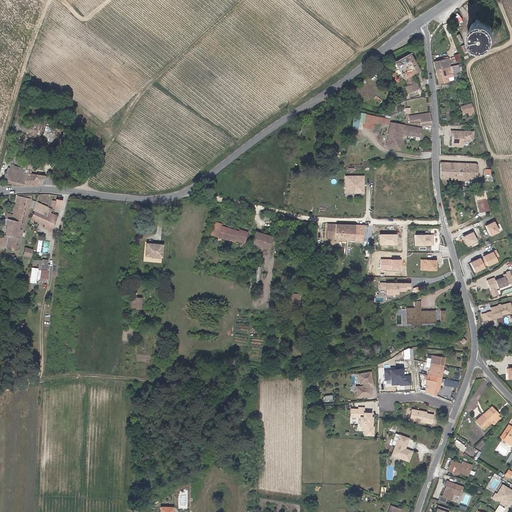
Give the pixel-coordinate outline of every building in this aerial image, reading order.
[(482,27),(480,27),(479,27),(477,28),(476,29),(475,30),(475,32),(475,34),(475,35),(476,37),(478,38),(479,38),(481,38),(483,38),(484,37),(485,36),(486,34),(486,32),(486,31),(485,29),(484,28),(482,27)] [(452,61),(453,64),(461,61),(458,54),(454,55),(455,60),(452,61)] [(404,86),(407,93),(419,88),(411,75),(419,70),(410,55),(395,63),(407,85),(404,86)] [(445,67),(450,66),(448,58),(434,62),(434,64),(435,69),(445,67)] [(435,69),(439,83),(453,80),(453,79),(452,76),(453,76),(452,72),(458,71),(457,65),(450,66),(445,67),(435,69)] [(470,89),(463,91),(465,97),(466,99),(469,98),(469,96),(471,96),(470,89)] [(414,115),(415,122),(420,121),(420,126),(431,124),(429,113),(414,115)] [(365,114),(363,127),(372,129),(374,121),(384,123),(385,118),(365,114)] [(420,137),(421,129),(416,128),(390,123),(386,146),(399,148),(402,134),(420,137)] [(48,127),(45,136),(55,139),(58,129),(48,127)] [(473,132),(450,131),(450,136),(452,136),(452,145),(462,146),(462,141),(464,141),(469,141),(472,138),(473,132)] [(440,163),(440,179),(476,181),(476,164),(475,163),(440,163)] [(29,170),(25,170),(11,165),(10,169),(28,174),(29,170)] [(3,180),(24,186),(41,185),(44,176),(28,174),(10,169),(7,168),(3,180)] [(363,193),(363,176),(345,176),(345,183),(350,183),(350,193),(363,193)] [(476,193),(480,211),(488,209),(484,191),(476,193)] [(28,208),(29,208),(33,194),(27,194),(24,194),(23,197),(18,196),(16,204),(28,208)] [(55,200),(52,200),(51,205),(54,206),(61,207),(62,200),(55,199),(55,200)] [(45,215),(47,211),(47,210),(48,208),(35,202),(32,210),(34,211),(44,215),(45,215)] [(12,220),(16,221),(18,213),(27,215),(29,208),(28,208),(16,204),(14,210),(13,215),(12,220)] [(44,215),(34,211),(31,218),(52,227),(57,216),(47,211),(45,215),(44,215)] [(20,222),(25,223),(27,215),(18,213),(16,221),(20,222)] [(6,236),(8,237),(13,237),(15,228),(16,221),(12,220),(7,219),(6,236)] [(482,223),(486,235),(496,231),(492,220),(482,223)] [(20,222),(16,221),(15,228),(13,237),(8,237),(7,240),(6,244),(6,246),(10,247),(11,245),(17,246),(18,247),(19,246),(25,223),(20,222)] [(210,234),(217,237),(221,226),(221,224),(214,222),(210,234)] [(327,223),(326,237),(361,240),(363,225),(327,223)] [(217,237),(223,238),(226,228),(221,226),(217,237)] [(226,228),(223,238),(235,242),(236,240),(244,243),(247,233),(239,230),(238,232),(226,228)] [(255,232),(251,244),(268,249),(272,237),(255,232)] [(378,233),(377,243),(396,243),(397,233),(378,233)] [(412,233),(412,244),(433,245),(434,234),(412,233)] [(146,244),(146,255),(160,256),(162,245),(146,244)] [(32,250),(25,248),(24,254),(30,256),(32,250)] [(470,262),(474,272),(483,267),(483,266),(486,264),(487,265),(496,261),(492,252),(482,256),(483,258),(480,260),(479,258),(470,262)] [(419,258),(419,269),(436,269),(436,258),(419,258)] [(47,261),(34,260),(34,264),(40,264),(39,270),(38,270),(37,281),(47,281),(49,265),(46,265),(46,279),(41,278),(42,264),(47,264),(47,261)] [(504,280),(510,277),(506,269),(504,270),(504,272),(501,273),(502,275),(494,279),(493,277),(486,280),(492,296),(497,294),(495,288),(505,283),(504,280)] [(410,282),(378,281),(378,292),(401,293),(401,287),(410,287),(410,282)] [(288,307),(298,308),(299,295),(289,294),(288,307)] [(140,309),(141,299),(133,298),(132,308),(140,309)] [(509,309),(507,303),(490,308),(491,311),(486,313),(488,320),(502,317),(501,315),(506,313),(509,309)] [(501,315),(502,317),(511,314),(511,313),(509,303),(507,303),(509,309),(506,313),(501,315)] [(414,307),(405,308),(406,322),(435,322),(435,311),(421,311),(414,311),(414,307)] [(205,314),(204,321),(215,322),(215,316),(222,316),(222,311),(202,309),(201,314),(205,314)] [(425,391),(434,395),(435,389),(439,390),(444,357),(432,355),(431,359),(427,358),(425,367),(429,368),(425,391)] [(399,385),(410,384),(410,376),(402,376),(402,369),(384,370),(385,380),(390,379),(391,385),(399,384),(399,385)] [(357,397),(371,396),(370,386),(372,385),(370,372),(359,374),(360,383),(363,383),(364,386),(358,387),(358,392),(356,392),(357,397)] [(491,407),(484,413),(485,414),(489,410),(496,417),(498,415),(491,407)] [(372,427),(373,418),(370,417),(370,413),(364,413),(364,408),(358,408),(358,409),(351,409),(351,417),(360,417),(360,424),(362,424),(362,430),(365,431),(365,435),(373,436),(373,427),(372,427)] [(411,409),(409,419),(431,423),(432,415),(425,413),(425,412),(411,409)] [(485,414),(484,413),(475,421),(483,429),(496,417),(489,410),(485,414)] [(387,421),(384,428),(394,432),(397,425),(387,421)] [(499,437),(502,439),(511,427),(511,426),(508,424),(499,437)] [(511,427),(502,439),(511,445),(511,444),(511,427)] [(391,455),(408,461),(412,452),(404,449),(408,439),(396,434),(392,445),(395,446),(391,455)] [(453,444),(464,451),(467,446),(456,439),(453,444)] [(461,464),(451,461),(447,471),(457,475),(458,474),(458,472),(460,473),(468,476),(472,466),(462,462),(461,464)] [(442,497),(440,496),(438,501),(445,503),(446,499),(451,500),(453,494),(459,496),(463,487),(446,481),(445,485),(446,485),(442,497)] [(511,496),(511,490),(503,484),(497,493),(497,498),(498,498),(501,501),(504,503),(507,504),(511,496)] [(381,487),(380,497),(388,497),(388,493),(385,493),(385,487),(381,487)]
